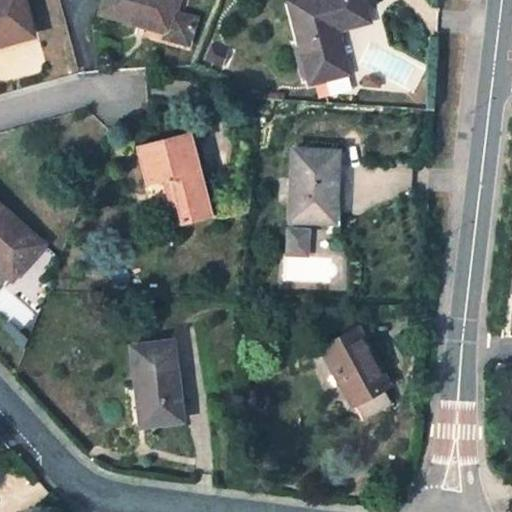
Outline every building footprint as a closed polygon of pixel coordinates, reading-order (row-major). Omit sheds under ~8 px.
[(21,0),(0,0),(0,43),(32,35),(21,0)] [(104,0),(100,12),(168,33),(166,40),(192,47),(199,20),(174,13),(178,0),(104,0)] [(361,0),(297,0),(289,2),(310,82),(348,72),(336,30),(367,22),(361,0)] [(329,91),(352,88),(351,76),(327,79),(329,91)] [(211,216),(190,133),(137,145),(147,185),(161,181),(171,179),(182,223),(211,216)] [(337,152),(293,149),(289,220),(327,222),(328,189),(336,189),(337,152)] [(171,179),(161,181),(173,225),(182,223),(171,179)] [(334,222),(336,189),(328,189),(327,222),(334,222)] [(41,243),(0,206),(0,269),(9,278),(41,243)] [(306,254),(307,229),(288,229),(287,253),(306,254)] [(357,329),(321,347),(360,418),(392,401),(384,388),(389,385),(357,329)] [(181,420),(172,342),(131,347),(136,388),(144,387),(148,424),(181,420)] [(144,387),(136,388),(140,426),(148,424),(144,387)]
